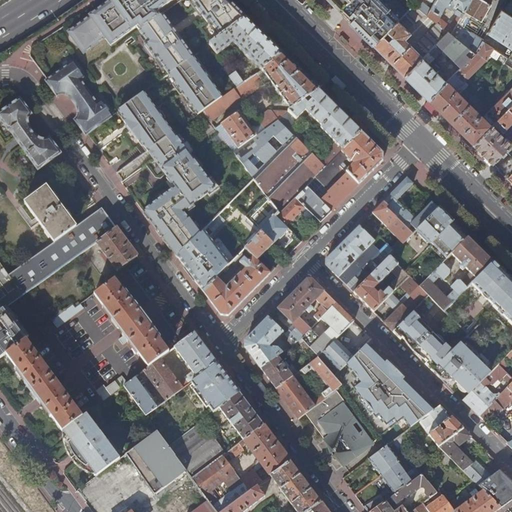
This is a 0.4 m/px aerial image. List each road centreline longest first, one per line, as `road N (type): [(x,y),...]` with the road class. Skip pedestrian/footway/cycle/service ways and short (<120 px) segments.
road 1 (residential): [(0,75),(34,86),(217,341)]
road 2 (residential): [(511,463),(301,259)]
road 3 (residential): [(217,341),(346,511)]
road 4 (primary): [(276,0),(420,142)]
road 5 (residential): [(301,259),(420,142)]
road 6 (primary): [(420,142),(511,232)]
road 7 (residential): [(75,511),(0,412)]
